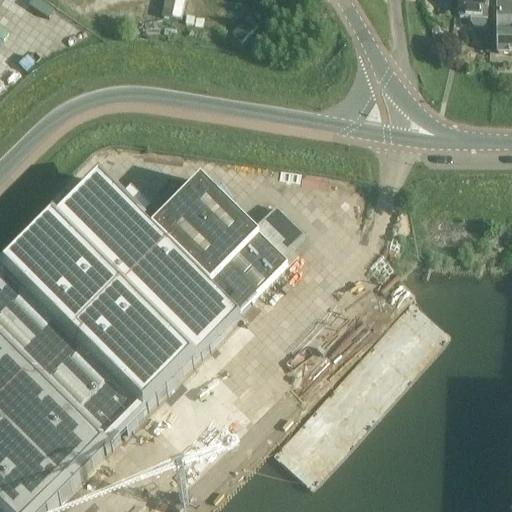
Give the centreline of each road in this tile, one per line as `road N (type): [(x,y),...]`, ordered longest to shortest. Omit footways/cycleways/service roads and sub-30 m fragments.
road 1 (tertiary): [(0,174),(88,102),(132,95),(322,123)]
road 2 (tertiary): [(322,123),(444,139)]
